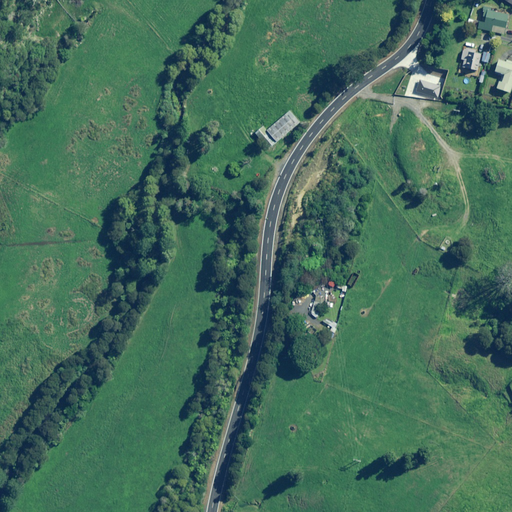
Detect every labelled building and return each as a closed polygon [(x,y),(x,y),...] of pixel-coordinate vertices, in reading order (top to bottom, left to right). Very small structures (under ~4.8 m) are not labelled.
[(489,10),(489,7),(483,6),(479,28),(504,34),(508,14),(489,10)] [(480,61),(489,63),(491,53),(483,51),(482,54),(475,52),(476,50),(464,47),(461,59),(464,59),(462,66),(477,70),(480,61)] [(511,61),(506,60),(506,61),(499,58),(494,73),(502,75),(498,88),(510,92),(511,86),(511,61)] [(270,148),(300,122),(290,111),(267,131),(263,126),(256,132),(270,148)] [(353,287),(360,275),(353,271),(347,283),(353,287)] [(335,332),(347,287),(341,285),(329,330),(335,332)] [(323,299),(314,296),(311,305),(312,306),(309,315),(316,318),(323,299)]
